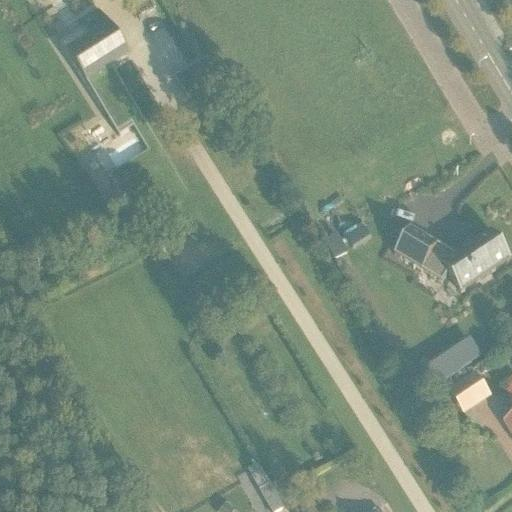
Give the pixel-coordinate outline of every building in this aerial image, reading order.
[(358,1),(243,73),(282,138),(360,89),(368,102),(401,81),(377,41),(374,42),(369,34),(375,30),(358,1)] [(109,176),(144,230),(193,199),(145,124),(122,88),(104,61),(123,49),(99,11),(79,23),(90,40),(69,53),(105,110),(102,111),(116,133),(130,124),(148,152),(109,176)] [(176,82),(188,103),(212,88),(199,67),(176,82)] [(410,229),(394,255),(442,284),(447,274),(461,294),(509,262),(489,233),(455,256),(410,229)] [(448,392),(464,416),(490,398),(474,375),(448,392)] [(511,379),(502,386),(510,398),(511,401),(511,417),(503,423),(511,435),(511,379)] [(258,492),(270,511),(279,511),(283,510),(269,486),(257,466),(248,471),(252,478),(251,478),(259,491),(258,492)] [(280,474),(272,472),(267,475),(273,485),(283,479),(280,474)]
